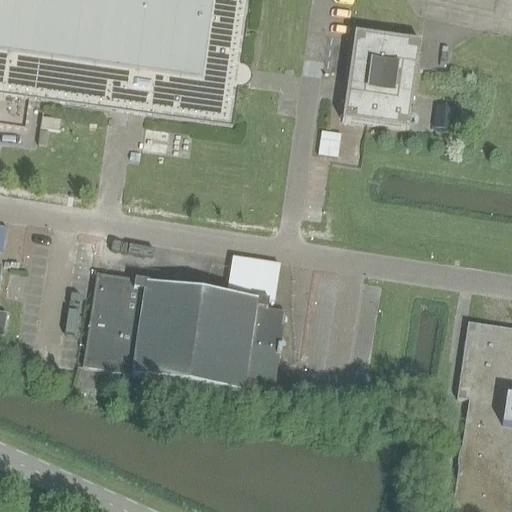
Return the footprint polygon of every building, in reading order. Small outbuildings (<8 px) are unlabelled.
[(0,0),(0,96),(28,101),(43,103),(108,112),(146,117),(231,129),(233,115),(227,114),(231,87),(231,84),(238,85),(239,72),(233,72),(234,68),(238,34),(239,29),(245,30),(245,29),(249,0),(0,0)] [(420,45),(419,45),(353,36),(346,87),(352,88),(350,101),(344,100),(341,124),(408,133),(420,45)] [(62,122),(42,120),(40,131),(60,134),(62,122)] [(320,134),(317,158),(337,161),(340,137),(320,134)] [(284,316),(269,313),(266,313),(268,303),(254,302),(253,304),(148,288),(148,285),(134,283),(134,284),(96,278),(82,371),(241,396),(243,388),(273,393),(278,359),(279,360),(281,350),(279,349),(284,316)] [(511,333),(467,326),(456,402),(467,404),(460,451),(459,454),(458,457),(456,464),(457,468),(457,472),(451,511),(511,511),(511,508),(511,333)] [(447,405),(445,404),(438,403),(437,410),(446,412),(447,405)]
